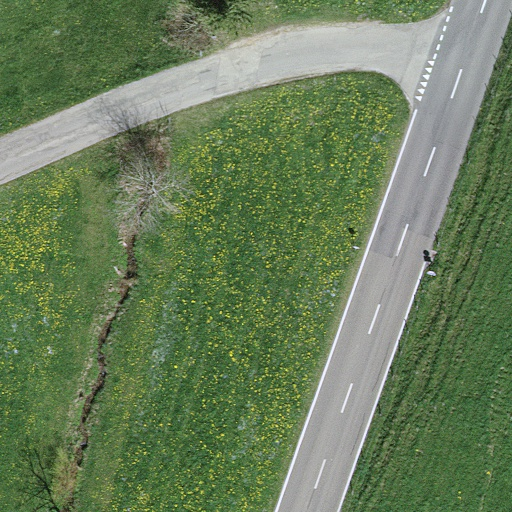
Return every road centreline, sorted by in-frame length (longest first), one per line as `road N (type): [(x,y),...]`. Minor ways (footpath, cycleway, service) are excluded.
road 1 (unclassified): [(462,64),(375,47),(261,59),(0,158)]
road 2 (secondary): [(308,511),(462,64)]
